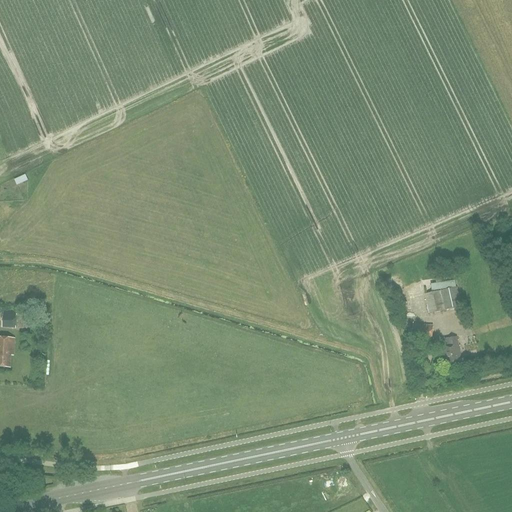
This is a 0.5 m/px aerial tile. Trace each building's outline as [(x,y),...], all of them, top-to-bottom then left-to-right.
[(429,314),(461,307),(457,287),(424,294),(429,314)] [(507,313),(511,311),(511,305),(508,295),(501,298),(507,313)] [(27,329),(28,313),(3,312),(2,328),(27,329)] [(432,340),(433,326),(413,325),(412,339),(432,340)] [(14,356),(15,338),(0,337),(0,367),(11,368),(11,356),(14,356)] [(446,367),(462,363),(457,337),(445,339),(447,348),(442,349),(446,367)]
